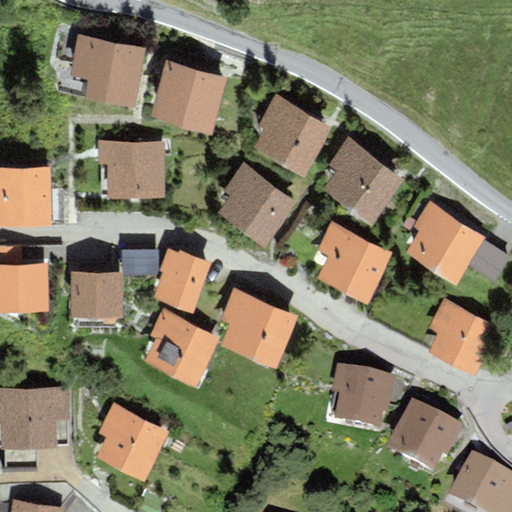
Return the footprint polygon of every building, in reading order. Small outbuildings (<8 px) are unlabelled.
[(146,49),(77,34),(69,76),(88,81),(84,99),(133,110),(146,49)] [(181,128),(196,71),(165,63),(150,120),(181,128)] [(212,136),(226,79),(196,71),(181,128),(212,136)] [(305,178),(331,127),(281,98),(276,95),(258,126),(264,130),(253,151),(305,178)] [(403,182),(348,138),(347,140),(329,167),(336,173),(323,190),(373,227),(403,182)] [(165,199),(164,141),(98,142),(98,164),(107,164),(107,200),(165,199)] [(264,249),(296,203),(243,164),(224,191),(231,196),(218,214),(264,249)] [(0,227),(51,227),(50,168),(0,168),(0,227)] [(408,252),(456,287),(468,266),(484,241),(486,238),(429,201),(414,228),(419,232),(408,252)] [(393,253),(331,222),(317,250),(328,255),(316,279),(367,305),(393,253)] [(484,241),(468,266),(494,282),(510,256),(484,241)] [(0,247),(0,264),(22,264),(21,247),(0,247)] [(157,250),(122,249),(122,273),(122,275),(157,275),(157,250)] [(153,298),(159,301),(192,315),(213,265),(180,251),(179,254),(173,252),(169,250),(160,271),(164,273),(153,298)] [(0,314),(48,312),(46,263),(22,264),(0,264),(0,314)] [(122,273),(71,272),(70,292),(122,293),(122,275),(122,273)] [(276,370),(298,316),(234,289),(220,320),(230,324),(221,348),(276,370)] [(122,318),(122,293),(70,292),(70,318),(122,318)] [(499,328),(444,299),(428,329),(439,335),(429,353),(473,377),(499,328)] [(195,388),(219,337),(162,310),(150,336),(156,340),(145,364),(195,388)] [(386,411),(394,376),(337,364),(331,391),(339,392),(334,416),(380,426),(383,411),(386,411)] [(67,386),(0,388),(0,421),(0,422),(1,451),(55,449),(55,420),(68,420),(67,386)] [(464,425),(411,398),(387,445),(433,469),(442,453),(447,456),(464,425)] [(170,433),(113,403),(98,435),(106,439),(95,457),(144,482),(170,433)] [(511,511),(511,472),(472,451),(448,494),(481,511),(511,511)] [(63,511),(64,509),(13,501),(11,511),(63,511)]
